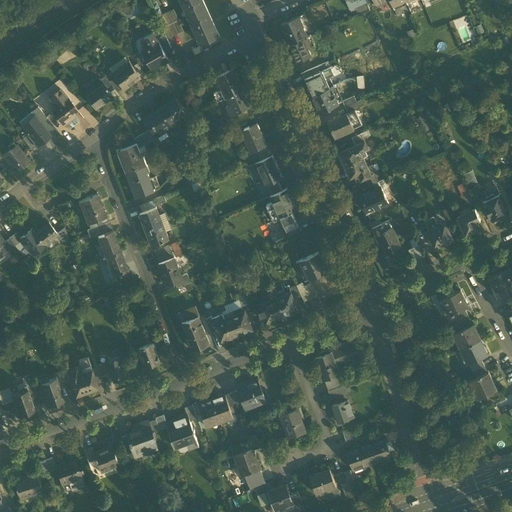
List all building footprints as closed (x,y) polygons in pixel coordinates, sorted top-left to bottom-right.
[(181,0),(201,44),(219,36),(202,0),(181,0)] [(355,8),(366,3),(365,0),(345,0),(349,10),(355,8)] [(406,0),(390,0),(391,1),(394,9),(407,3),(406,0)] [(370,10),(368,5),(366,3),(355,8),(358,15),(370,10)] [(174,9),(168,12),(173,23),(178,20),(174,9)] [(168,12),(163,14),(168,25),(173,23),(168,12)] [(162,28),(168,25),(163,14),(157,17),(162,28)] [(281,24),(290,44),(304,38),(308,36),(304,27),(302,28),(297,17),(281,24)] [(178,20),(173,23),(178,34),(183,31),(178,20)] [(173,36),(178,34),(173,23),(168,25),(173,36)] [(482,24),(475,26),(478,35),(485,32),(482,24)] [(167,39),(173,36),(168,25),(162,28),(165,34),(167,39)] [(413,29),(406,32),(409,38),(416,36),(413,29)] [(142,53),(152,70),(169,60),(167,56),(157,39),(154,33),(145,38),(150,48),(146,51),(142,53)] [(174,53),(167,39),(165,34),(157,39),(167,56),(174,53)] [(310,35),(308,36),(304,38),(308,48),(315,45),(310,35)] [(140,41),(146,51),(150,48),(145,38),(140,41)] [(308,48),(304,38),(290,44),(289,45),(297,62),(311,55),(308,48)] [(109,68),(113,74),(129,62),(125,56),(109,68)] [(122,88),(123,90),(141,77),(140,76),(133,66),(130,62),(129,62),(113,74),(112,75),(115,78),(122,88)] [(138,63),(133,66),(140,76),(144,72),(138,63)] [(11,72),(15,78),(23,73),(19,67),(11,72)] [(301,73),(303,79),(318,73),(316,67),(301,73)] [(331,67),(318,73),(303,79),(311,96),(331,87),(334,86),(330,77),(334,75),(331,67)] [(215,72),(222,88),(226,98),(244,90),(234,68),(223,72),(222,69),(215,72)] [(11,78),(9,79),(14,85),(18,82),(15,78),(11,72),(8,74),(11,78)] [(11,78),(8,74),(0,79),(0,85),(9,79),(11,78)] [(364,75),(356,75),(358,89),(365,88),(364,75)] [(108,90),(113,86),(109,82),(105,76),(99,80),(102,83),(108,90)] [(115,78),(109,82),(113,86),(117,92),(122,88),(115,78)] [(85,96),(95,109),(112,96),(110,92),(108,90),(102,83),(85,96)] [(339,103),(331,87),(311,96),(319,113),(339,104),(339,103)] [(218,102),(226,98),(222,88),(214,92),(218,102)] [(63,126),(66,123),(70,120),(68,118),(73,114),(77,110),(69,99),(68,100),(60,89),(51,95),(60,106),(56,109),(52,112),(63,126)] [(251,106),(244,90),(226,98),(229,104),(226,105),(231,115),(251,106)] [(60,106),(51,95),(47,99),(56,109),(60,106)] [(343,101),(345,107),(355,102),(357,102),(354,96),(343,101)] [(172,126),(173,126),(180,121),(187,116),(182,109),(178,102),(175,98),(160,108),(172,126)] [(355,102),(358,109),(360,108),(366,102),(364,98),(357,102),(355,102)] [(358,109),(355,102),(345,107),(348,113),(355,109),(355,110),(358,109)] [(189,115),(192,119),(197,116),(191,104),(184,108),(189,115)] [(40,123),(41,123),(47,118),(38,107),(31,112),(35,117),(40,123)] [(165,130),(172,126),(160,108),(144,119),(151,128),(156,137),(157,137),(157,136),(165,131),(165,130)] [(328,122),(335,137),(362,125),(355,110),(355,109),(348,113),(328,122)] [(19,121),(23,126),(35,117),(31,112),(19,121)] [(419,117),(425,131),(434,127),(428,113),(419,117)] [(78,120),(73,114),(68,118),(70,120),(66,123),(69,127),(71,127),(78,122),(78,120)] [(23,126),(28,133),(40,123),(35,117),(23,126)] [(183,126),(180,121),(173,126),(176,131),(183,126)] [(41,123),(40,123),(28,133),(29,134),(37,144),(38,145),(50,135),(41,123)] [(241,130),(251,152),(266,145),(267,145),(257,123),(241,130)] [(437,133),(434,127),(425,131),(428,137),(437,133)] [(151,128),(144,133),(150,142),(158,138),(157,137),(156,137),(151,128)] [(361,133),(364,138),(371,135),(369,130),(361,133)] [(169,136),(165,131),(157,136),(161,141),(169,136)] [(139,149),(150,142),(144,133),(134,139),(136,143),(137,143),(139,149)] [(352,138),(355,145),(365,141),(364,138),(361,133),(352,138)] [(22,138),(31,149),(37,144),(29,134),(22,138)] [(486,135),(480,138),(485,146),(491,143),(486,135)] [(339,153),(345,166),(364,157),(361,151),(368,148),(365,141),(355,145),(339,153)] [(11,166),(15,172),(29,161),(17,144),(15,145),(13,142),(8,146),(10,149),(2,156),(11,166)] [(136,143),(122,149),(121,149),(126,164),(123,165),(124,166),(126,172),(146,164),(144,157),(142,157),(139,149),(137,143),(136,143)] [(266,145),(251,152),(250,152),(255,163),(256,162),(271,155),(266,145)] [(122,167),(124,166),(123,165),(126,164),(121,149),(122,149),(121,147),(115,150),(122,167)] [(256,162),(266,185),(266,184),(278,179),(282,177),(272,155),(271,155),(256,162)] [(0,157),(0,165),(5,171),(11,166),(2,156),(0,157)] [(367,165),(364,157),(345,166),(350,177),(354,176),(357,181),(365,178),(375,173),(371,174),(367,165)] [(376,160),(367,165),(371,174),(375,173),(379,181),(385,178),(376,160)] [(147,165),(146,164),(126,172),(135,196),(136,196),(142,193),(143,195),(155,190),(154,187),(150,179),(148,172),(149,172),(147,165)] [(183,169),(189,185),(191,185),(200,181),(193,165),(183,169)] [(472,170),(464,174),(471,188),(479,185),(472,170)] [(489,172),(495,185),(500,183),(494,170),(489,172)] [(365,178),(369,185),(379,181),(375,173),(365,178)] [(156,177),(150,179),(154,187),(159,185),(156,177)] [(381,186),(384,193),(391,190),(385,178),(379,181),(381,186)] [(271,195),(283,190),(278,179),(266,184),(271,195)] [(200,181),(191,185),(194,192),(203,188),(200,181)] [(381,186),(379,181),(369,185),(371,191),(381,186)] [(457,187),(461,196),(471,191),(467,182),(457,187)] [(359,196),(367,213),(389,203),(384,193),(381,186),(371,191),(359,196)] [(285,228),(287,231),(298,225),(292,213),(298,210),(287,188),(283,190),(271,195),(270,195),(273,201),(266,205),(274,221),(276,220),(278,219),(281,218),(285,228)] [(78,202),(87,224),(95,221),(107,216),(98,194),(88,198),(78,202)] [(500,194),(494,197),(487,200),(483,202),(492,221),(493,220),(495,221),(499,219),(500,217),(509,212),(500,194)] [(153,200),(155,205),(166,201),(164,195),(153,200)] [(140,205),(143,212),(156,207),(155,205),(153,200),(140,205)] [(259,209),(266,206),(264,200),(256,203),(259,209)] [(401,208),(406,217),(418,212),(414,202),(401,208)] [(140,213),(146,229),(162,223),(159,215),(156,207),(143,212),(140,213)] [(457,218),(466,235),(480,228),(477,222),(481,220),(475,209),(457,218)] [(159,215),(162,223),(168,221),(165,213),(159,215)] [(424,220),(429,230),(438,225),(434,215),(424,220)] [(95,221),(97,226),(109,222),(107,216),(95,221)] [(369,223),(372,228),(381,223),(379,218),(369,223)] [(389,220),(381,223),(372,228),(375,235),(392,227),(389,220)] [(162,223),(166,231),(171,229),(168,221),(162,223)] [(98,237),(106,257),(120,252),(112,230),(112,231),(109,222),(97,226),(100,233),(103,232),(103,234),(98,237)] [(445,222),(438,225),(429,230),(427,231),(424,232),(428,240),(430,238),(434,247),(435,247),(437,246),(438,249),(452,242),(450,240),(453,239),(453,238),(445,222)] [(49,223),(35,234),(44,245),(57,234),(49,223)] [(166,231),(162,223),(146,229),(152,245),(169,239),(166,231)] [(283,229),(281,230),(284,238),(301,230),(298,225),(287,231),(285,228),(283,229)] [(401,247),(392,227),(375,235),(374,235),(381,249),(383,247),(386,253),(401,247)] [(61,238),(65,243),(69,240),(68,238),(65,228),(57,234),(61,238)] [(45,245),(44,245),(35,234),(31,229),(20,238),(19,238),(22,242),(26,247),(30,252),(32,255),(45,245)] [(16,233),(9,238),(16,247),(22,242),(19,238),(20,238),(16,233)] [(45,245),(48,249),(61,238),(57,234),(44,245),(45,245)] [(0,255),(9,249),(9,248),(4,242),(0,236),(0,255)] [(16,248),(16,247),(9,238),(4,242),(9,248),(9,249),(11,252),(13,250),(16,248)] [(409,241),(413,248),(419,245),(415,238),(409,241)] [(169,244),(171,251),(173,250),(180,248),(178,241),(169,244)] [(16,247),(16,248),(20,252),(26,247),(22,242),(16,247)] [(45,245),(32,255),(34,257),(36,258),(37,258),(38,258),(39,258),(48,250),(48,249),(45,245)] [(409,250),(413,260),(423,255),(419,245),(413,248),(409,250)] [(180,248),(173,250),(175,257),(186,253),(184,246),(180,248)] [(26,247),(20,252),(24,257),(30,252),(26,247)] [(155,251),(157,256),(168,252),(165,247),(155,251)] [(20,259),(24,257),(20,252),(16,248),(13,250),(20,259)] [(171,251),(168,252),(157,256),(157,257),(159,263),(160,263),(174,257),(171,251)] [(128,270),(120,252),(106,257),(113,276),(122,273),(124,278),(130,276),(130,275),(127,270),(128,270)] [(305,281),(315,276),(319,275),(327,271),(318,252),(296,262),(305,281)] [(159,263),(167,285),(175,281),(183,279),(181,275),(174,257),(160,263),(159,263)] [(239,257),(231,260),(234,267),(241,264),(239,257)] [(80,270),(77,263),(69,267),(73,274),(80,270)] [(489,277),(498,296),(501,295),(511,289),(511,274),(508,267),(489,277)] [(175,281),(177,287),(184,285),(190,282),(187,273),(181,275),(183,279),(175,281)] [(120,279),(122,285),(134,281),(131,275),(130,275),(130,276),(124,278),(120,279)] [(190,282),(184,285),(187,291),(193,289),(190,282)] [(311,284),(304,287),(302,283),(296,285),(301,296),(304,301),(316,295),(311,284)] [(291,291),(294,299),(301,296),(296,285),(290,288),(291,291)] [(441,299),(449,315),(452,314),(465,308),(468,306),(460,290),(454,293),(452,289),(446,292),(448,296),(441,299)] [(511,289),(501,295),(506,305),(511,302),(511,289)] [(276,294),(277,297),(285,315),(299,310),(294,299),(291,291),(285,294),(284,290),(276,294)] [(239,300),(242,307),(248,305),(244,294),(238,296),(239,300)] [(266,323),(285,315),(277,297),(259,304),(261,310),(258,311),(260,316),(263,315),(266,323)] [(222,311),(223,313),(223,314),(233,310),(235,314),(243,310),(242,307),(239,300),(224,306),(226,309),(222,311)] [(186,310),(190,319),(199,316),(195,307),(186,310)] [(457,321),(458,322),(469,317),(465,308),(452,314),(454,314),(457,321)] [(223,314),(225,318),(232,336),(252,329),(245,310),(243,310),(235,314),(233,310),(223,314)] [(452,314),(449,315),(448,324),(452,324),(457,321),(454,314),(452,314)] [(221,341),(232,336),(225,318),(220,320),(218,315),(212,317),(212,318),(216,329),(218,333),(221,341)] [(199,316),(190,319),(182,322),(188,338),(186,339),(188,345),(191,344),(193,350),(210,343),(199,316)] [(206,318),(211,331),(216,329),(212,318),(212,317),(212,316),(206,318)] [(472,324),(469,317),(458,322),(461,329),(472,324)] [(453,333),(461,349),(481,339),(473,324),(472,324),(461,329),(453,333)] [(315,357),(324,380),(325,379),(337,375),(340,374),(337,367),(363,358),(357,339),(318,353),(319,356),(315,357)] [(488,354),(481,339),(461,349),(468,364),(469,363),(481,357),(488,354)] [(138,348),(145,368),(161,362),(154,342),(138,348)] [(78,360),(82,372),(91,368),(92,368),(87,356),(78,360)] [(110,372),(113,381),(129,376),(122,356),(106,362),(109,368),(110,372)] [(469,363),(473,371),(484,365),(481,357),(469,363)] [(102,364),(96,366),(100,376),(105,374),(106,374),(104,369),(102,364)] [(488,372),(484,365),(473,371),(476,378),(488,372)] [(101,378),(100,376),(96,366),(92,368),(91,368),(95,380),(101,378)] [(70,381),(75,395),(98,387),(95,380),(91,368),(82,372),(77,373),(76,369),(67,372),(70,381)] [(60,372),(61,374),(64,383),(70,381),(67,372),(66,370),(60,372)] [(477,390),(481,397),(497,390),(488,372),(476,378),(470,381),(474,391),(477,390)] [(25,381),(26,385),(26,386),(28,385),(27,383),(32,381),(30,374),(23,376),(25,381)] [(59,385),(64,383),(61,374),(55,376),(55,377),(56,377),(59,385)] [(325,379),(329,391),(341,386),(337,375),(325,379)] [(39,383),(47,405),(64,399),(59,385),(56,377),(55,377),(48,380),(39,383)] [(243,401),(244,405),(257,400),(258,403),(266,400),(258,380),(238,388),(238,390),(243,401)] [(26,386),(29,394),(36,392),(32,381),(27,383),(28,385),(26,386)] [(343,392),(349,390),(347,384),(341,386),(343,392)] [(18,414),(18,415),(35,409),(29,394),(26,386),(26,385),(17,388),(19,392),(11,394),(13,399),(18,414)] [(343,392),(341,386),(329,391),(331,397),(335,396),(335,395),(343,392)] [(0,390),(0,397),(1,399),(2,403),(13,399),(11,394),(8,387),(0,390)] [(238,390),(231,393),(235,404),(243,401),(238,390)] [(333,405),(339,422),(354,416),(348,399),(346,400),(343,392),(335,395),(335,396),(338,403),(333,405)] [(230,406),(235,404),(231,393),(225,395),(230,406)] [(225,394),(212,398),(219,418),(220,421),(227,419),(226,416),(232,413),(230,406),(225,395),(225,394)] [(206,423),(219,418),(212,398),(199,403),(202,414),(206,423)] [(13,399),(2,403),(6,414),(7,418),(18,414),(13,399)] [(275,408),(278,415),(291,410),(289,403),(275,408)] [(190,420),(197,417),(197,416),(193,405),(185,408),(188,414),(190,420)] [(284,423),(289,437),(306,430),(302,419),(304,418),(300,407),(291,410),(278,415),(281,424),(284,423)] [(156,417),(156,419),(160,429),(168,426),(166,422),(167,422),(164,414),(156,417)] [(168,426),(175,447),(186,443),(197,439),(190,420),(188,414),(167,422),(166,422),(168,426)] [(202,414),(197,416),(197,417),(201,428),(207,426),(206,423),(202,414)] [(388,414),(380,418),(382,424),(391,421),(388,414)] [(160,430),(160,429),(156,419),(149,421),(152,431),(154,431),(154,432),(160,430)] [(135,451),(135,453),(147,448),(148,451),(158,447),(155,439),(157,439),(154,432),(154,431),(152,431),(149,421),(147,422),(149,425),(144,427),(142,422),(134,425),(136,430),(128,433),(128,434),(131,441),(130,441),(132,445),(135,451)] [(342,431),(344,436),(355,432),(353,427),(342,431)] [(460,432),(463,441),(473,438),(469,428),(460,432)] [(357,437),(355,432),(344,436),(346,441),(357,437)] [(121,437),(127,454),(135,451),(132,445),(130,441),(131,441),(128,434),(121,437)] [(392,456),(390,450),(387,443),(385,438),(372,442),(379,461),(392,456)] [(197,439),(186,443),(188,450),(199,446),(197,439)] [(366,465),(379,461),(372,442),(360,447),(366,465)] [(96,459),(100,471),(120,464),(113,446),(105,449),(105,448),(93,452),(96,459)] [(84,449),(88,462),(96,459),(93,452),(92,447),(84,449)] [(353,470),(366,465),(360,447),(347,452),(353,470)] [(239,476),(245,473),(251,471),(251,472),(253,471),(253,470),(260,468),(261,468),(258,459),(257,459),(253,448),(252,448),(252,449),(235,455),(239,466),(235,467),(239,476)] [(227,451),(218,454),(220,461),(229,458),(227,451)] [(52,456),(44,459),(48,470),(55,468),(54,465),(55,465),(52,456)] [(61,484),(68,481),(69,481),(68,480),(81,476),(81,477),(82,477),(79,470),(82,469),(78,457),(55,465),(54,465),(55,468),(61,484)] [(48,471),(48,470),(44,459),(36,462),(41,474),(48,471)] [(251,471),(245,473),(251,489),(266,483),(260,468),(253,470),(253,471),(251,472),(251,471)] [(317,494),(325,491),(326,490),(325,488),(336,484),(333,476),(330,469),(319,473),(319,472),(310,475),(310,476),(317,494)] [(344,471),(348,482),(353,480),(350,469),(344,471)] [(338,474),(342,484),(348,482),(344,471),(338,474)] [(17,490),(20,499),(43,491),(41,488),(42,487),(40,482),(39,482),(37,475),(36,472),(28,475),(28,473),(19,476),(19,478),(13,480),(16,487),(15,487),(16,490),(17,490)] [(84,485),(81,477),(81,476),(68,480),(69,481),(68,481),(71,489),(71,490),(84,485)] [(357,490),(353,480),(348,482),(352,492),(357,490)] [(68,481),(61,484),(64,492),(71,489),(68,481)] [(352,492),(348,482),(342,484),(347,498),(353,496),(352,492)] [(269,503),(272,511),(292,503),(294,503),(290,493),(287,484),(268,491),(272,502),(269,503)] [(340,494),(336,484),(325,488),(326,490),(325,491),(328,498),(340,494)] [(43,491),(20,499),(21,504),(44,496),(43,491)] [(261,506),(269,503),(272,502),(268,491),(257,495),(261,506)] [(292,503),(294,511),(305,511),(298,491),(290,493),(294,503),(292,503)] [(233,497),(235,505),(250,502),(248,494),(233,497)]
